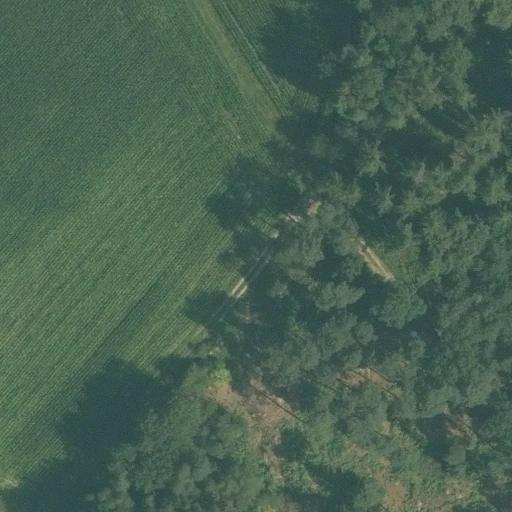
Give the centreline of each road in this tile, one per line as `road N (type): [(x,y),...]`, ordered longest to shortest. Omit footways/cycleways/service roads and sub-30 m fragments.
road 1 (track): [(47,511),(213,315),(294,203),(301,167),(199,0)]
road 2 (track): [(511,401),(371,254),(301,167)]
